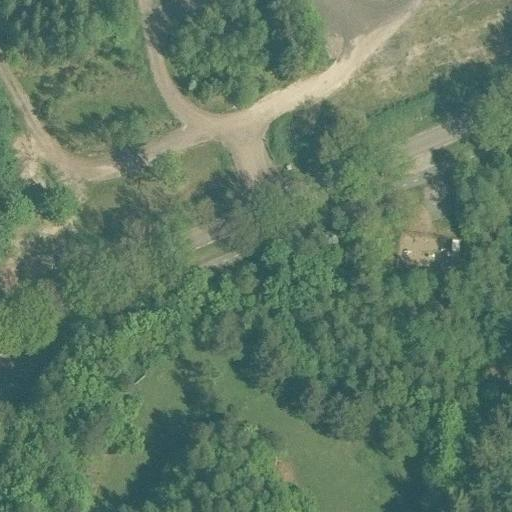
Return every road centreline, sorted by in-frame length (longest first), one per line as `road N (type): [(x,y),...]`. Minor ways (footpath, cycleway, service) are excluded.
road 1 (tertiary): [(0,323),(511,109)]
road 2 (track): [(0,63),(42,148),(69,168),(103,172),(313,95),(413,0)]
road 3 (track): [(139,0),(157,76),(176,112),(207,129)]
